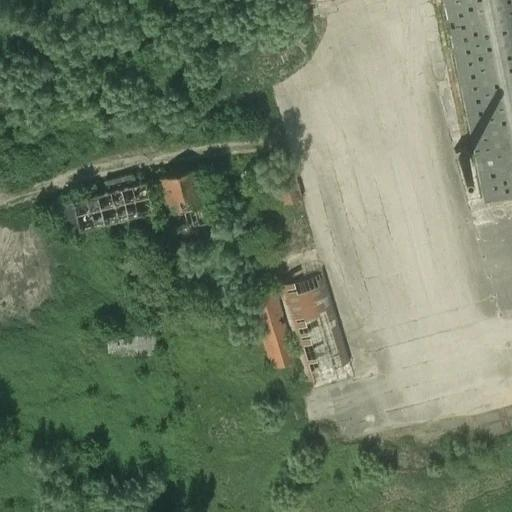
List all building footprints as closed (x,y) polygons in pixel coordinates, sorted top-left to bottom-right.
[(511,192),(511,0),(442,0),(482,199),(511,192)] [(214,210),(209,212),(207,205),(198,165),(154,177),(167,223),(172,247),(179,252),(189,250),(190,244),(198,241),(204,246),(213,244),(214,237),(216,237),(213,226),(217,224),(214,210)] [(278,205),(300,199),(293,172),(271,178),(278,205)] [(144,180),(58,202),(66,231),(152,209),(144,180)] [(305,380),(350,366),(337,321),(322,270),(276,283),(287,321),(305,380)] [(269,367),(296,358),(285,321),(274,285),(247,293),(256,321),(269,367)] [(153,335),(104,338),(106,359),(154,355),(153,335)]
